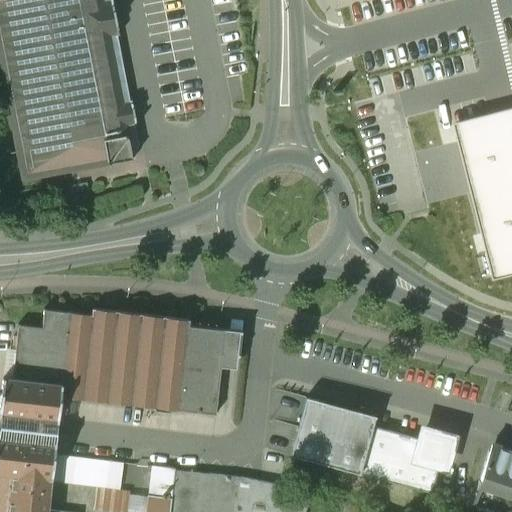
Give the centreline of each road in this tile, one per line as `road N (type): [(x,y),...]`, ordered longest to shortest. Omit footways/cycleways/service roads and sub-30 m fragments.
road 1 (residential): [(260,366),(257,420),(235,451),(67,435)]
road 2 (residential): [(260,366),(511,429)]
road 3 (secondary): [(237,224),(0,260)]
road 4 (secondary): [(511,336),(412,291),(333,240)]
road 5 (unclassified): [(284,163),(283,0)]
